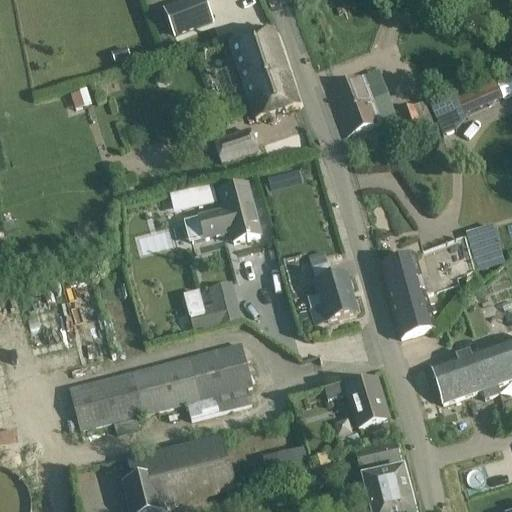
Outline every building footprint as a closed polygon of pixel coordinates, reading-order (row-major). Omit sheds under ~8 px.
[(175,38),(212,23),(203,0),(196,0),(165,12),(175,38)] [(236,65),(243,85),(288,70),(275,33),(271,34),(255,39),(230,47),(236,65)] [(300,108),(288,70),(243,85),(256,123),(300,108)] [(326,93),(345,141),(379,128),(397,121),(382,80),(366,85),(364,80),(361,81),(361,80),(326,93)] [(458,120),(502,102),(495,84),(451,102),(458,120)] [(81,96),(85,111),(86,113),(93,110),(88,94),(81,96)] [(399,114),(408,142),(436,133),(427,105),(399,114)] [(222,168),(223,168),(237,164),(258,156),(259,155),(259,154),(252,133),(251,132),(250,132),(214,143),(214,144),(221,167),(222,168)] [(272,192),(300,181),(296,169),(268,179),(272,192)] [(220,204),(216,186),(199,190),(202,208),(220,204)] [(230,238),(232,246),(261,239),(249,187),(218,194),(222,214),(198,220),(198,223),(188,226),(192,244),(203,242),(204,244),(230,238)] [(496,227),(468,231),(474,266),(502,261),(496,227)] [(426,299),(458,289),(456,281),(473,276),(465,246),(381,269),(402,342),(436,333),(432,318),(436,317),(434,308),(429,309),(427,300),(426,299)] [(307,301),(315,327),(327,324),(328,325),(358,316),(347,277),(334,281),(330,266),(312,271),(316,286),(315,286),(319,298),(307,301)] [(214,308),(188,314),(193,336),(219,330),(242,325),(236,299),(213,304),(214,308)] [(306,315),(298,317),(300,323),(308,321),(306,315)] [(511,342),(476,355),(491,400),(501,397),(498,389),(511,384),(511,342)] [(191,424),(253,408),(248,393),(253,391),(242,347),(69,392),(81,436),(187,409),(191,424)] [(431,370),(443,407),(483,394),(485,402),(491,400),(476,355),(431,370)] [(348,397),(358,431),(390,421),(377,381),(346,391),(345,385),(324,392),(328,404),(348,397)] [(338,443),(342,455),(361,449),(357,437),(352,438),(347,422),(334,426),(339,439),(338,440),(339,443),(338,443)] [(121,484),(127,511),(156,511),(237,492),(224,439),(126,463),(131,482),(121,484)] [(362,483),(369,511),(415,511),(405,472),(403,472),(397,447),(357,458),(363,483),(362,483)] [(308,452),(279,453),(280,472),(309,470),(308,452)] [(317,469),(330,465),(328,455),(315,459),(317,469)] [(303,490),(332,481),(333,483),(349,478),(345,465),(312,475),(300,479),(303,490)] [(0,511),(30,511),(31,510),(30,498),(25,486),(17,477),(7,471),(0,468),(0,511)]
